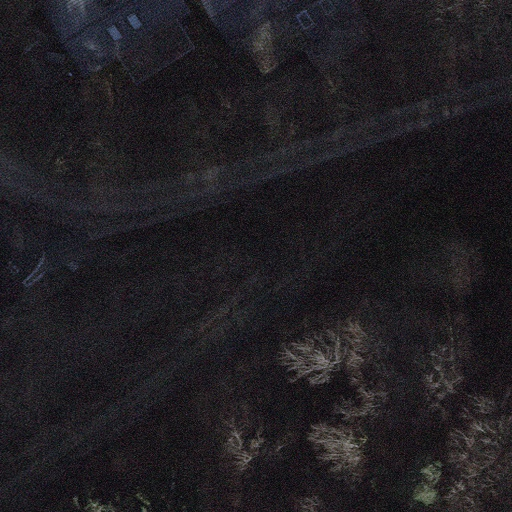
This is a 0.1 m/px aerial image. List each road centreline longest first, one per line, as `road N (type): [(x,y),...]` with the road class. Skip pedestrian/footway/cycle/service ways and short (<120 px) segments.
road 1 (track): [(0,467),(511,122)]
road 2 (track): [(511,76),(290,163),(99,204),(0,161)]
